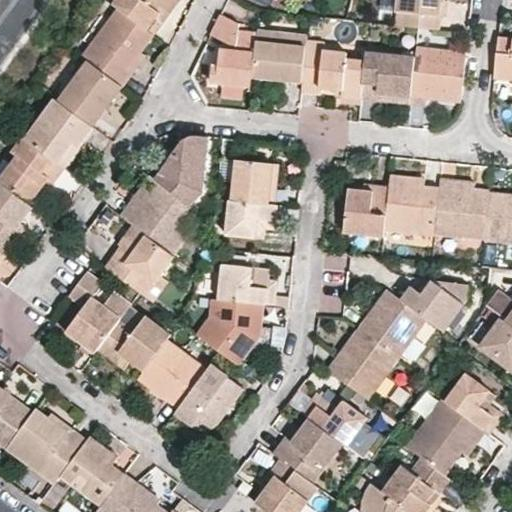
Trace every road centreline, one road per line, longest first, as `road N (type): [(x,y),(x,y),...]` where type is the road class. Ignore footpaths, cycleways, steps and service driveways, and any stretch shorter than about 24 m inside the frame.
road 1 (residential): [(207,485),(15,339),(14,302),(155,108)]
road 2 (residential): [(207,485),(303,355),(326,128)]
road 3 (residential): [(326,128),(155,108)]
road 4 (residential): [(476,144),(326,128)]
road 5 (residential): [(491,0),(476,144)]
road 6 (residential): [(155,108),(209,0)]
